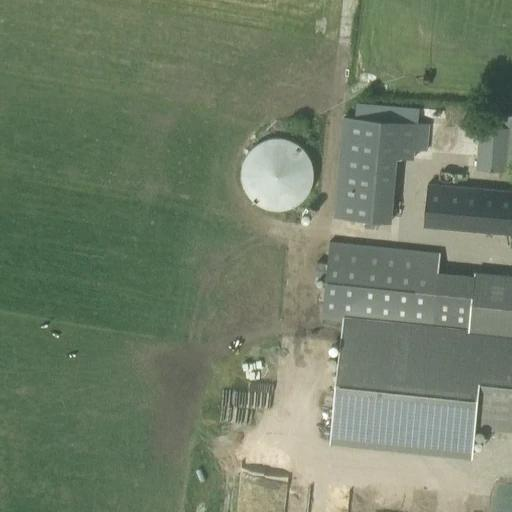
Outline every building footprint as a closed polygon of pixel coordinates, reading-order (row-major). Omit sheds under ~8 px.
[(505,170),(509,117),(491,116),(490,127),(479,126),(476,168),(505,170)] [(428,125),(343,118),(335,218),(391,223),(397,159),(414,160),(415,151),(426,152),(428,125)] [(252,143),(253,207),(309,206),(308,142),(252,143)] [(427,184),(424,225),(511,233),(511,191),(495,190),(439,185),(427,184)] [(316,263),(315,275),(326,277),(321,317),(343,319),(330,440),(472,455),(475,424),(511,428),(511,277),(477,274),(472,328),(432,324),(437,270),(439,254),(329,242),(327,264),(316,263)] [(249,369),(275,370),(276,346),(250,345),(249,369)]
